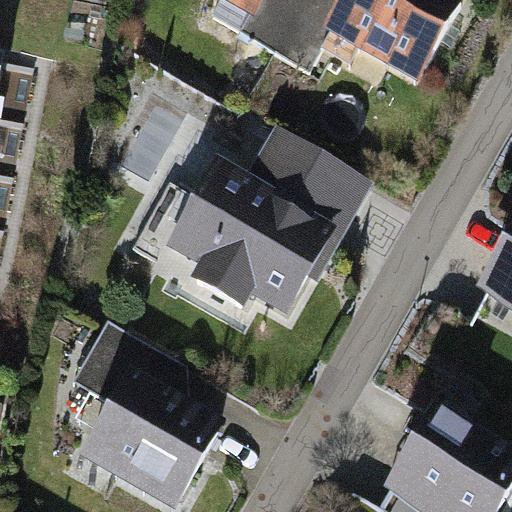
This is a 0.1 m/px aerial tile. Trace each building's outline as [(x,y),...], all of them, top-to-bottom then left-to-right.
[(240,36),(275,56),(307,0),(240,0),(256,9),(240,36)] [(307,0),(275,56),(310,77),(338,28),(422,76),(462,7),(449,0),(307,0)] [(217,175),(176,248),(208,266),(198,284),(243,308),(252,291),(289,311),(360,184),(281,140),(251,194),(217,175)] [(511,252),(491,290),(511,301),(511,252)] [(186,369),(108,326),(87,362),(130,386),(116,411),(92,453),(180,502),(218,434),(166,405),(186,369)] [(130,386),(87,362),(74,387),(116,411),(130,386)] [(497,511),(511,488),(511,463),(437,420),(397,489),(436,511),(497,511)]
